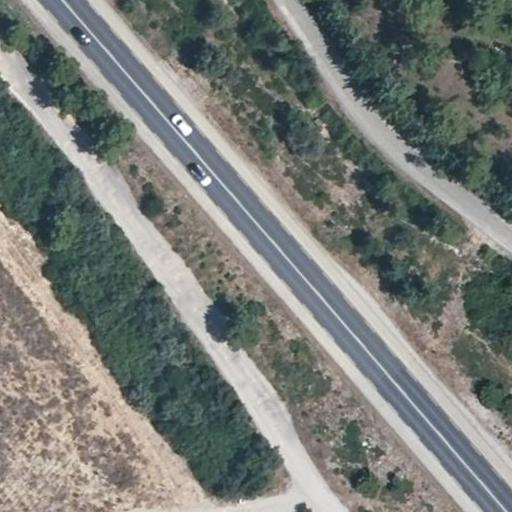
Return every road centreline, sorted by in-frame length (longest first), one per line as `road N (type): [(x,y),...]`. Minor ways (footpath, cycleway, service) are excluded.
road 1 (primary): [(504,511),(61,0)]
road 2 (track): [(0,60),(135,220),(326,494)]
road 3 (unclassified): [(511,237),(371,131),(282,0)]
